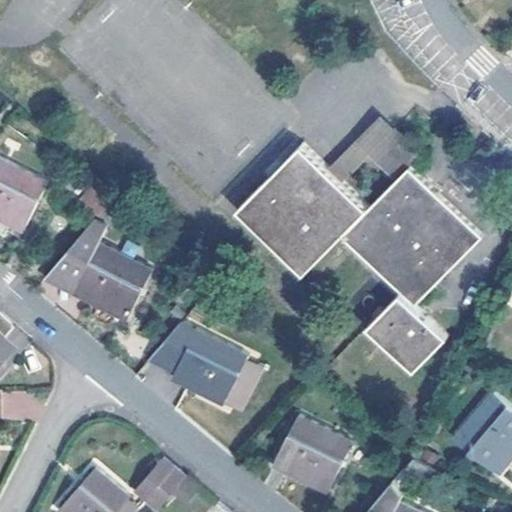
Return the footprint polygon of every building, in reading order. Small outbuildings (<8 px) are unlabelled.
[(420,157),(384,120),(332,168),(344,180),(372,152),(397,179),(412,165),(420,157)] [(332,168),(307,142),(240,206),(305,271),(343,233),(402,292),(372,323),(417,368),(448,337),(419,305),(443,280),(485,237),(412,165),(397,179),(369,206),(344,180),(332,168)] [(52,182),(0,156),(0,216),(29,231),(52,182)] [(118,197),(105,186),(91,203),(104,214),(118,197)] [(107,224),(99,220),(57,270),(80,282),(74,292),(128,320),(154,269),(99,241),(107,224)] [(501,255),(485,237),(443,280),(461,296),(501,255)] [(80,282),(57,270),(49,279),(74,292),(80,282)] [(248,355),(185,323),(156,359),(176,369),(172,377),(223,404),(225,400),(245,361),(248,355)] [(0,373),(19,350),(0,334),(0,373)] [(25,355),(19,350),(0,373),(0,384),(1,385),(25,355)] [(260,368),(245,361),(225,400),(239,407),(260,368)] [(511,463),(511,407),(497,394),(457,439),(500,477),(511,463)] [(353,440),(300,413),(274,464),(328,492),(353,440)] [(442,469),(422,448),(406,469),(435,482),(442,469)] [(150,498),(178,466),(166,456),(139,488),(150,498)] [(118,511),(132,496),(98,466),(60,510),(62,511),(118,511)] [(178,466),(150,498),(161,507),(188,475),(178,466)] [(407,489),(398,480),(370,511),(421,511),(401,501),(407,489)]
